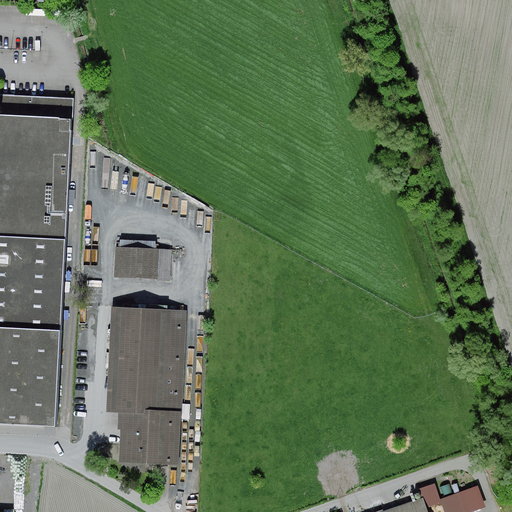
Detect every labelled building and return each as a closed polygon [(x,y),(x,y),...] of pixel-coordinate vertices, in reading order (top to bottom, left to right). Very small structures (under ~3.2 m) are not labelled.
[(0,424),(57,428),(74,99),(0,95),(0,424)] [(120,247),(116,247),(114,278),(170,281),(172,250),(156,249),(156,242),(121,240),(120,247)] [(187,311),(113,308),(107,412),(119,413),(118,430),(121,430),(119,463),(179,466),(182,418),(190,418),(191,405),(182,405),(187,311)] [(422,499),(382,511),(428,511),(428,508),(441,503),(444,511),(471,511),(464,491),(441,499),(435,484),(419,489),(422,499)] [(451,484),(441,487),(444,496),(454,493),(451,484)]
